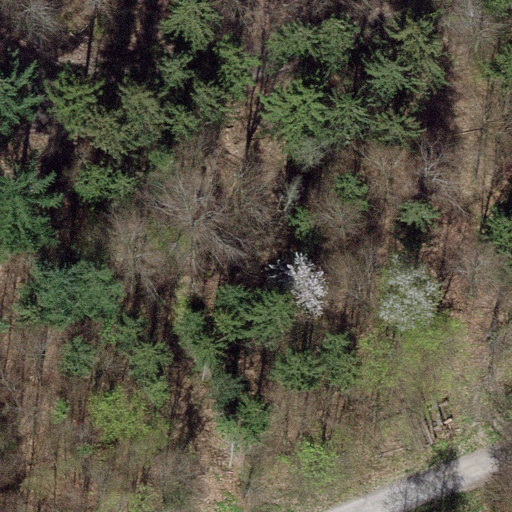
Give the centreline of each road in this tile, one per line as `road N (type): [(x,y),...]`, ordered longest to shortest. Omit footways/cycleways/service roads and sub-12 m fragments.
road 1 (track): [(0,122),(511,1)]
road 2 (track): [(511,456),(361,511)]
